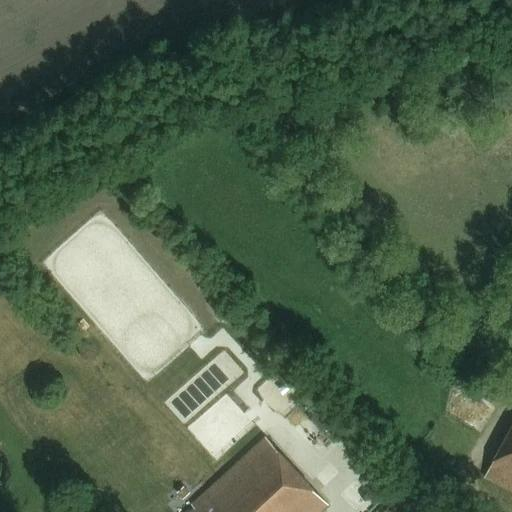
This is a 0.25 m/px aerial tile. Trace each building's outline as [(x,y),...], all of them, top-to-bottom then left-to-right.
[(404,259),(393,273),(415,289),(425,274),(404,259)] [(511,424),(484,480),(511,494),(511,424)] [(321,511),(326,507),(265,439),(190,506),(195,511),(321,511)] [(149,464),(141,474),(152,482),(160,471),(149,464)] [(181,501),(189,494),(184,488),(176,494),(181,501)] [(409,511),(400,503),(391,511),(409,511)]
